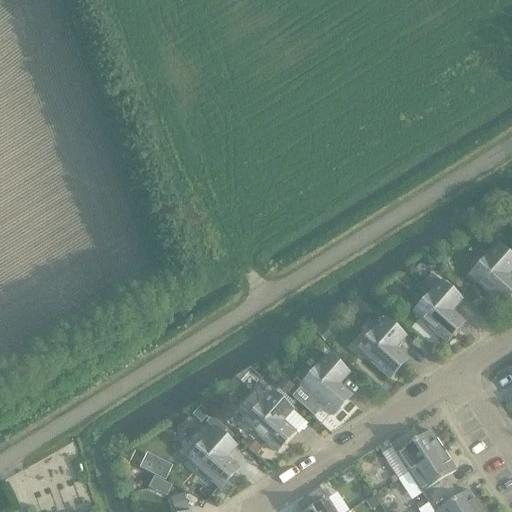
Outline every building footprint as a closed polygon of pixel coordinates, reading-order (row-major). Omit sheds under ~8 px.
[(502,306),(511,294),(511,277),(509,275),(511,271),(511,258),(497,245),(469,277),(502,306)] [(446,343),(464,322),(452,311),(462,301),(441,282),(413,313),(446,343)] [(389,379),(408,358),(396,348),(405,337),(385,319),(357,350),(389,379)] [(333,416),(351,395),(340,384),(349,374),(328,355),(300,387),(333,416)] [(284,378),(278,386),(287,394),(294,387),(284,378)] [(276,453),(295,432),(283,421),(293,411),(272,392),(244,423),(276,453)] [(220,489),(239,468),(227,458),(236,447),(215,429),(187,460),(220,489)] [(409,474),(443,451),(430,431),(416,441),(410,431),(390,444),(409,474)] [(248,437),(243,444),(255,455),(261,449),(248,437)] [(428,503),(448,490),(442,480),(456,471),(443,451),(409,474),(428,503)] [(335,511),(320,489),(300,502),(307,511),(305,511),(335,511)] [(433,511),(478,511),(481,510),(468,490),(454,500),(448,490),(428,503),(433,511)] [(183,494),(170,498),(174,511),(181,511),(188,510),(183,494)] [(374,498),(366,503),(372,511),(379,506),(374,498)]
